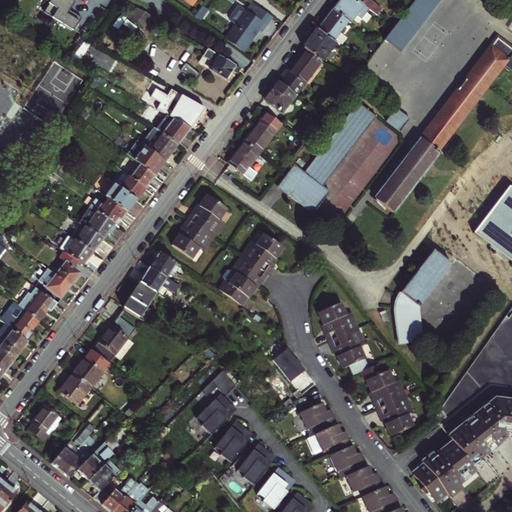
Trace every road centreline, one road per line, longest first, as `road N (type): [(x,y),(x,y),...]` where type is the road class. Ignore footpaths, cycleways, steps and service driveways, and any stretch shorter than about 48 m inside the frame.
road 1 (residential): [(320,0),(0,416)]
road 2 (residential): [(425,511),(307,348),(295,286)]
